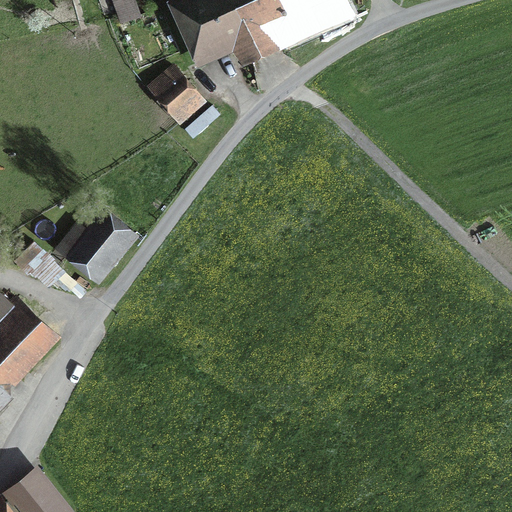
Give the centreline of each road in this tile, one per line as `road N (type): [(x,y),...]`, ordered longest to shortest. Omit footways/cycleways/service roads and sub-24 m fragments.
road 1 (track): [(0,472),(128,274),(239,130),(289,84)]
road 2 (track): [(511,277),(334,107),(289,84)]
road 3 (track): [(289,84),(375,28),(443,0)]
